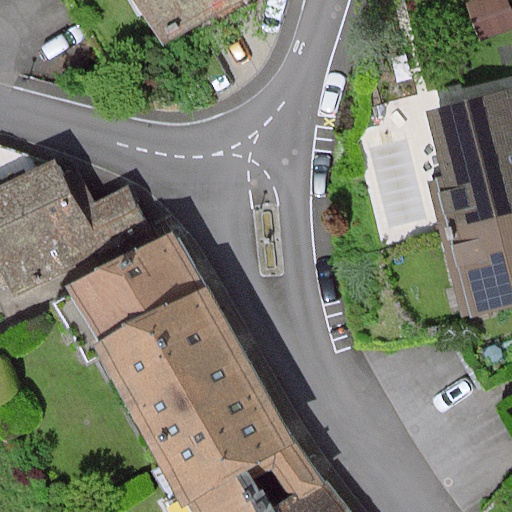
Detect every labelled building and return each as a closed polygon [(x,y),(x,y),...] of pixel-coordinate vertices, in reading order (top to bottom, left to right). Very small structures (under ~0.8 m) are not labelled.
[(126,0),(146,32),(215,0),(126,0)] [(511,99),(511,95),(431,114),(448,182),(436,185),(468,314),(511,303),(511,99)] [(0,184),(0,269),(10,287),(13,291),(149,228),(128,186),(83,212),(56,158),(0,184)] [(179,234),(66,285),(189,505),(197,502),(203,511),(287,511),(325,487),(292,446),(179,234)] [(0,269),(0,288),(10,287),(0,269)] [(347,511),(325,487),(287,511),(347,511)]
